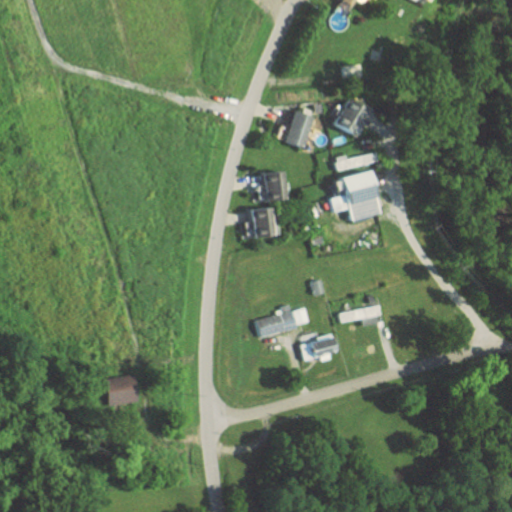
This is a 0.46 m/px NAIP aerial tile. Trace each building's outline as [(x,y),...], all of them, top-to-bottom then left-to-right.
[(362,0),(332,0),(329,7),(340,12),(346,0),(351,0),(360,4),(362,0)] [(347,133),(356,108),(336,101),(327,126),(347,133)] [(303,116),(284,110),(273,141),(292,147),(303,116)] [(369,164),(368,153),(328,158),(330,169),(369,164)] [(255,199),(275,199),(274,170),(254,171),(255,199)] [(342,220),(367,214),(358,170),(324,178),(328,196),(322,197),(325,211),(339,208),(342,220)] [(241,208),(242,236),(263,235),(262,207),(241,208)] [(334,323),(354,318),(356,326),(374,322),(370,305),(332,313),(334,323)] [(323,337),(293,341),(296,360),(313,358),(314,360),(326,359),(323,337)] [(96,377),(97,404),(129,402),(127,376),(96,377)]
